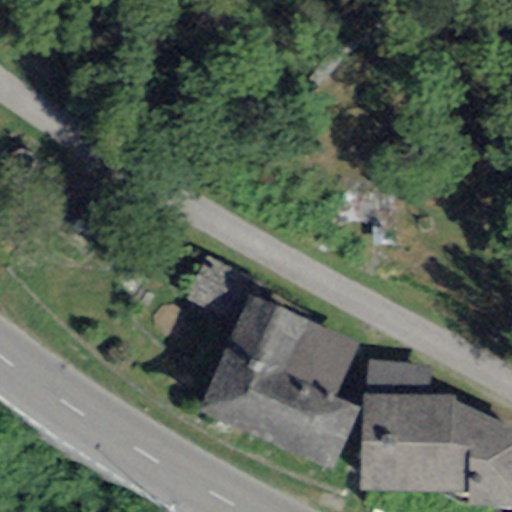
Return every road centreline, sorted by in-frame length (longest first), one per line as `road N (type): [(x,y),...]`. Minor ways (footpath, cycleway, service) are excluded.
road 1 (residential): [(0,81),(380,309),(511,375)]
road 2 (secondary): [(250,511),(102,436),(0,362)]
